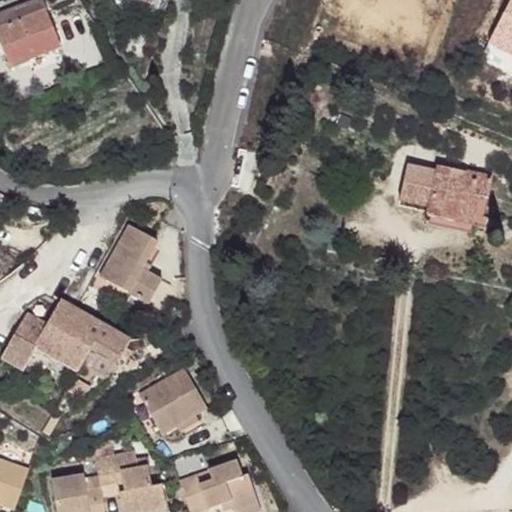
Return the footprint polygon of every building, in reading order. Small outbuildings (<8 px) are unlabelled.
[(123,0),(152,12),(157,0),(123,0)] [(157,0),(152,12),(158,15),(164,0),(157,0)] [(511,0),(510,0),(488,44),(511,56),(511,0)] [(43,6),(0,22),(0,44),(6,59),(23,52),(26,58),(59,44),(43,6)] [(411,162),(402,193),(431,203),(428,212),(454,220),(458,211),(474,215),(482,197),(490,200),(495,179),(443,163),(440,169),(411,162)] [(458,211),(454,220),(480,228),(490,200),(482,197),(474,215),(458,211)] [(136,224),(105,276),(151,306),(166,283),(148,272),(165,241),(136,224)] [(64,299),(50,324),(94,347),(96,348),(119,361),(133,339),(127,335),(87,312),(64,299)] [(31,312),(18,333),(38,344),(50,324),(31,312)] [(50,324),(38,344),(80,369),(94,347),(50,324)] [(13,362),(7,372),(30,386),(27,388),(35,393),(39,388),(35,385),(39,379),(13,362)] [(184,367),(139,394),(162,433),(165,432),(177,425),(199,412),(208,407),(184,367)] [(199,412),(177,425),(180,430),(202,418),(199,412)] [(0,499),(18,506),(33,467),(0,455),(0,499)] [(141,455),(100,460),(102,474),(105,485),(122,484),(129,482),(131,492),(123,494),(127,511),(164,511),(171,511),(167,488),(157,488),(153,470),(144,470),(141,455)] [(83,461),(53,467),(59,508),(91,503),(93,511),(108,508),(105,485),(102,474),(87,477),(83,461)] [(238,461),(181,482),(192,511),(199,511),(221,504),(232,500),(234,506),(237,511),(261,501),(249,471),(243,473),(238,461)] [(129,482),(122,484),(123,494),(131,492),(129,482)] [(232,500),(221,504),(224,510),(234,506),(232,500)] [(261,501),(237,511),(253,511),(264,508),(261,501)] [(91,503),(59,508),(59,511),(85,511),(93,511),(91,503)]
